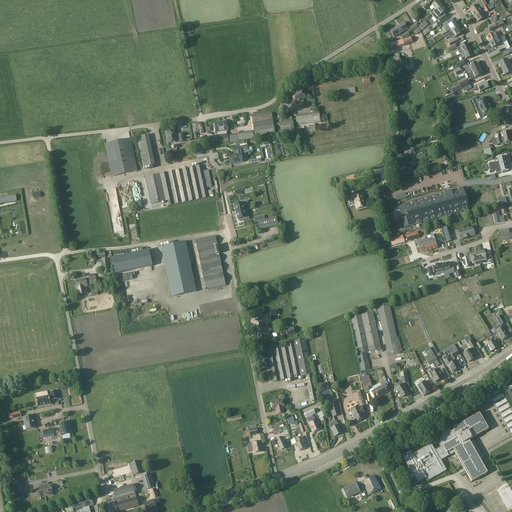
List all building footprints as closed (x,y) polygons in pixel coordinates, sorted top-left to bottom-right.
[(431,15),(441,6),(437,1),(432,6),(434,9),(433,10),(429,13),(431,15)] [(425,10),(431,5),(428,2),(422,7),(425,10)] [(491,4),(487,6),(483,8),(485,12),(486,13),(493,8),(491,4)] [(444,15),(443,13),(445,11),(441,6),(431,15),(436,21),(438,20),(440,23),(447,18),(444,15)] [(478,9),(477,6),(470,10),(473,15),(481,10),(480,8),(478,9)] [(481,10),(473,15),(478,22),(484,18),(482,14),(485,12),(483,8),(481,10)] [(495,24),(488,27),(490,32),(504,25),(502,20),(494,23),(495,24)] [(394,37),(398,35),(407,29),(403,23),(394,29),(390,31),(394,37)] [(450,33),(452,32),(458,28),(455,23),(448,27),(451,30),(449,31),(450,33)] [(458,28),(452,32),(455,37),(462,33),(458,28)] [(497,32),(495,33),(486,37),(489,42),(500,37),(497,32)] [(500,37),(489,42),(492,48),(502,43),(501,39),(503,38),(502,36),(500,37)] [(402,40),(405,46),(412,43),(410,37),(402,40)] [(456,39),(447,44),(449,47),(458,43),(456,39)] [(459,47),(463,54),(470,50),(467,44),(464,45),(464,44),(462,46),(459,47)] [(473,56),(470,50),(463,54),(466,60),(468,59),(470,58),(473,56)] [(395,57),(389,58),(391,66),(396,64),(396,66),(401,64),(400,62),(403,61),(403,60),(400,60),(399,54),(394,55),(395,57)] [(501,70),(510,66),(508,64),(509,63),(508,60),(507,60),(498,64),(501,70)] [(470,74),(479,69),(476,64),(469,67),(470,69),(468,70),(470,74)] [(510,66),(501,70),(504,76),(511,72),(511,68),(511,69),(510,66)] [(479,69),(470,74),(472,77),(474,77),(475,78),(482,75),(479,69)] [(445,76),(443,72),(437,74),(440,84),(447,81),(445,76)] [(467,80),(459,84),(461,89),(469,85),(467,80)] [(478,89),(480,92),(488,88),(485,82),(477,86),(477,87),(475,88),(476,90),(478,89)] [(306,98),(303,92),(301,89),(290,96),(295,104),(300,102),(301,105),(304,103),(303,100),(306,98)] [(484,97),(476,101),(479,107),(476,108),(477,111),(484,108),(483,107),(487,105),(484,97)] [(490,108),(489,104),(487,105),(483,107),(484,108),(477,111),(478,113),(481,112),(484,117),(491,114),(489,109),(490,108)] [(457,125),(452,105),(446,107),(450,127),(457,125)] [(271,113),(252,116),(255,137),(275,133),(271,113)] [(295,116),(297,126),(320,123),(319,121),(319,116),(318,113),(295,116)] [(279,124),(281,135),(294,133),(291,117),(282,119),(282,123),(279,124)] [(214,129),(214,132),(215,132),(216,132),(216,133),(219,132),(219,136),(217,136),(218,141),(223,140),(220,123),(214,124),(215,128),(214,129)] [(168,132),(166,132),(168,144),(177,142),(177,141),(180,141),(180,143),(184,142),(183,134),(179,135),(179,136),(176,137),(175,130),(173,131),(172,130),(169,130),(168,132)] [(504,143),(511,142),(509,131),(501,133),(502,135),(502,138),(495,139),(497,145),(502,144),(502,143),(504,143)] [(148,132),(136,134),(140,165),(152,163),(148,132)] [(253,132),(237,134),(238,141),(254,139),(253,132)] [(129,139),(103,145),(110,177),(136,171),(129,139)] [(237,155),(229,156),(231,165),(243,162),(241,154),(240,151),(245,150),(248,149),(247,144),(247,142),(235,144),(236,147),(235,147),(236,152),(237,152),(237,155)] [(201,147),(194,148),(195,156),(203,154),(201,147)] [(415,149),(414,149),(413,148),(403,151),(406,159),(408,158),(408,157),(415,155),(415,153),(416,153),(417,152),(417,151),(416,150),(416,149),(415,149)] [(507,163),(507,161),(506,161),(505,157),(498,158),(499,165),(507,163)] [(507,163),(499,165),(501,172),(502,172),(502,173),(507,172),(507,171),(508,170),(507,166),(508,166),(507,163)] [(202,165),(145,178),(150,205),(165,202),(166,206),(209,197),(210,197),(204,165),(202,165)] [(415,172),(412,166),(399,172),(402,179),(415,172)] [(359,184),(358,178),(349,181),(350,187),(359,184)] [(437,196),(437,195),(404,204),(404,205),(398,207),(401,216),(407,214),(410,226),(468,210),(467,207),(468,207),(462,188),(451,191),(451,192),(448,193),(444,194),(437,196)] [(8,196),(0,196),(0,203),(8,202),(17,201),(16,194),(8,196)] [(365,207),(362,194),(353,197),(357,209),(365,207)] [(245,202),(234,205),(236,213),(247,210),(245,202)] [(500,209),(470,216),(472,224),(502,216),(500,209)] [(247,210),(236,213),(238,220),(239,219),(239,222),(249,219),(247,210)] [(258,222),(260,230),(278,226),(276,217),(258,222)] [(475,235),(473,230),(472,227),(469,228),(457,232),(460,239),(463,238),(463,239),(467,238),(467,237),(475,235)] [(408,241),(432,235),(431,229),(407,235),(408,241)] [(402,235),(392,237),(393,244),(403,241),(402,235)] [(215,236),(196,240),(206,290),(225,286),(215,236)] [(434,238),(418,243),(421,252),(423,252),(423,253),(437,248),(437,247),(434,238)] [(185,242),(161,248),(172,297),(196,292),(185,242)] [(477,254),(479,261),(485,259),(484,251),(480,252),(480,253),(477,254)] [(479,261),(477,254),(474,255),(474,254),(470,255),(471,258),(468,259),(467,258),(463,259),(465,268),(469,267),(469,263),(479,261)] [(108,259),(102,259),(103,274),(110,274),(108,259)] [(443,271),(450,269),(449,262),(443,264),(442,264),(443,271)] [(443,271),(442,264),(440,265),(440,264),(434,265),(435,266),(433,266),(433,267),(431,268),(431,267),(427,268),(429,276),(433,275),(432,273),(435,272),(435,273),(436,272),(437,274),(444,272),(443,271)] [(85,279),(75,281),(77,289),(78,289),(79,295),(84,294),(83,288),(87,287),(86,284),(90,283),(90,285),(96,284),(95,278),(89,279),(89,280),(86,280),(85,279)] [(377,307),(388,355),(399,353),(389,304),(377,307)] [(351,318),(352,320),(359,354),(366,353),(381,350),(373,313),(351,318)] [(270,316),(258,320),(260,329),(265,327),(267,328),(269,328),(269,326),(272,326),(270,316)] [(504,323),(500,316),(496,318),(501,325),(504,323)] [(293,327),(285,330),(288,337),(296,333),(293,327)] [(502,327),(496,331),(502,340),(508,336),(502,327)] [(467,343),(468,343),(472,349),(475,347),(471,341),(469,336),(464,339),(467,343)] [(288,347),(268,351),(274,383),(306,376),(311,402),(318,400),(305,338),(298,340),(299,341),(287,343),(288,347)] [(489,343),(488,344),(492,351),(497,348),(493,341),(492,341),(490,338),(487,340),(489,343)] [(449,348),(451,352),(450,353),(453,358),(459,355),(453,345),(449,348)] [(464,354),(469,362),(476,358),(471,350),(464,354)] [(366,354),(358,356),(359,360),(361,372),(369,370),(366,354)] [(434,356),(427,360),(430,365),(437,361),(434,356)] [(445,362),(447,366),(448,365),(452,372),(459,368),(455,361),(451,363),(449,360),(447,356),(443,358),(445,362)] [(262,364),(265,381),(271,380),(268,363),(262,364)] [(434,383),(435,382),(442,378),(438,371),(434,373),(432,370),(427,372),(430,376),(434,383)] [(394,386),(396,389),(395,389),(401,398),(408,394),(402,384),(408,383),(406,372),(400,373),(402,381),(399,381),(400,383),(394,386)] [(368,376),(361,378),(364,388),(371,386),(368,376)] [(370,393),(373,399),(375,398),(388,391),(386,387),(387,386),(387,385),(388,385),(385,381),(386,380),(384,377),(383,378),(384,381),(379,383),(381,386),(374,391),(373,388),(370,390),(369,392),(370,393)] [(425,381),(417,386),(423,396),(431,392),(425,381)] [(323,400),(332,396),(330,390),(320,394),(323,400)] [(49,397),(49,396),(36,399),(38,407),(50,404),(49,400),(52,399),(52,400),(58,399),(56,391),(51,392),(52,396),(49,397)] [(363,391),(357,392),(358,401),(361,400),(362,406),(366,405),(365,399),(364,399),(363,391)] [(500,391),(490,396),(492,400),(502,395),(500,391)] [(495,405),(505,400),(503,397),(493,401),(495,405)] [(276,415),(278,415),(284,413),(283,408),(285,408),(283,400),(272,402),(270,402),(272,411),(275,410),(276,415)] [(498,410),(507,405),(506,402),(496,407),(498,410)] [(340,415),(336,404),(328,406),(333,418),(340,415)] [(352,414),(356,423),(357,422),(358,423),(361,422),(361,421),(361,420),(364,419),(362,415),(365,414),(362,407),(359,408),(358,407),(350,410),(351,411),(350,412),(351,414),(352,415),(352,414)] [(304,414),(307,419),(316,415),(313,410),(304,414)] [(503,420),(511,416),(511,411),(502,417),(503,420)] [(435,451),(440,461),(455,453),(472,482),(488,473),(480,460),(483,458),(474,441),(470,443),(469,440),(488,429),(479,413),(453,428),(454,431),(452,432),(451,432),(451,431),(450,431),(449,430),(448,430),(447,431),(444,433),(442,436),(440,441),(440,442),(440,443),(440,444),(440,445),(442,447),(435,451)] [(26,430),(35,429),(32,416),(24,418),(26,430)] [(316,420),(314,416),(307,420),(309,423),(308,424),(313,433),(321,430),(316,420)] [(66,423),(66,421),(61,422),(62,424),(60,424),(61,428),(59,428),(61,436),(62,435),(62,436),(71,434),(70,430),(69,430),(67,423),(66,423)] [(338,426),(337,426),(337,425),(338,425),(336,421),(329,425),(331,429),(334,437),(342,433),(338,426)] [(302,424),(299,425),(300,428),(297,430),(298,434),(305,432),(302,424)] [(53,429),(43,431),(44,439),(53,437),(53,434),(54,434),(53,429)] [(281,438),(277,439),(279,443),(277,443),(281,451),(286,448),(283,441),(282,441),(281,438)] [(297,438),(294,439),(299,451),(300,451),(300,452),(305,450),(304,449),(305,448),(302,442),(300,438),(297,439),(297,438)] [(250,444),(251,447),(252,454),(263,452),(261,442),(250,444)] [(446,471),(440,461),(435,451),(431,445),(412,455),(411,452),(402,457),(417,483),(425,479),(427,481),(438,475),(446,471)] [(138,462),(131,464),(134,475),(141,473),(138,462)] [(153,487),(149,474),(141,476),(145,489),(153,487)] [(374,476),(362,482),(369,495),(381,489),(378,484),(379,484),(378,483),(374,476)] [(113,490),(132,485),(131,482),(112,487),(113,490)] [(16,493),(23,492),(21,483),(14,484),(15,485),(13,486),(14,493),(16,492),(16,493)] [(50,486),(48,486),(48,483),(38,485),(39,488),(39,490),(36,491),(38,497),(40,496),(40,498),(52,495),(50,486)] [(347,499),(360,493),(356,484),(344,490),(344,491),(344,492),(344,493),(345,494),(346,495),(345,496),(346,497),(347,498),(347,499)] [(113,491),(119,511),(139,506),(132,485),(113,491)] [(76,510),(90,505),(93,504),(91,497),(73,503),(76,510)] [(153,500),(143,504),(146,511),(147,511),(156,509),(153,500)]
